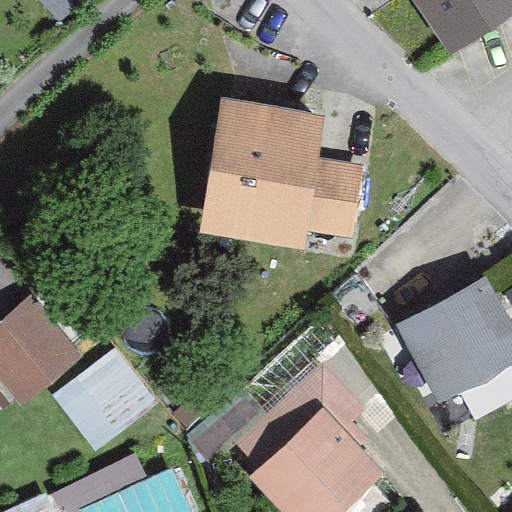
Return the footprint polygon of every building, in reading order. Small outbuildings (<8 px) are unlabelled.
[(511,0),(425,0),(459,51),(511,15),(511,0)] [(333,166),(341,119),(233,101),(211,232),(316,250),(319,234),(358,240),(369,172),(333,166)] [(511,318),(491,280),(411,324),(452,399),(511,366),(511,318)] [(31,302),(0,328),(0,367),(25,396),(75,352),(31,302)] [(157,400),(117,352),(56,402),(96,450),(157,400)] [(361,408),(324,366),(270,415),(292,441),(258,472),(294,511),(346,511),(393,471),(347,420),(361,408)] [(73,500),(145,465),(136,447),(65,482),(73,500)] [(192,511),(174,470),(84,510),(84,511),(192,511)]
